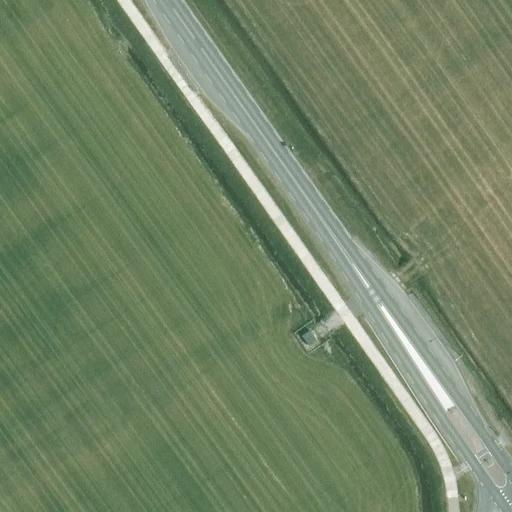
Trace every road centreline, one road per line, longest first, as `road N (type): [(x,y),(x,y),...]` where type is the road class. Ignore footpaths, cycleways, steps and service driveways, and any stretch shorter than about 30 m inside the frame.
road 1 (primary): [(334,238),(335,252),(431,405),(507,511)]
road 2 (primary): [(511,474),(349,247),(334,238)]
road 3 (primary): [(334,238),(166,0)]
